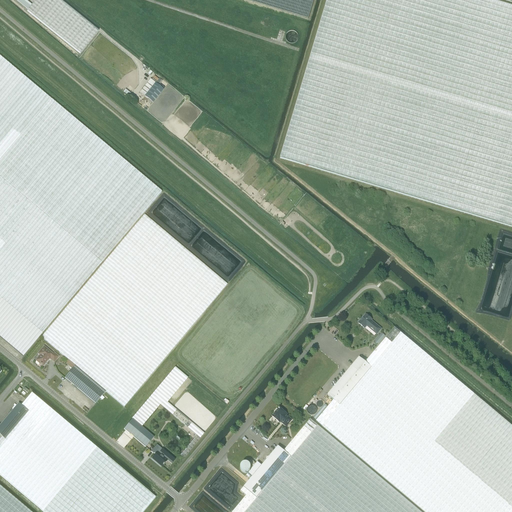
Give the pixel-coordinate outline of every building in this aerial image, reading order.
[(98,31),(59,0),(36,0),(27,11),(80,54),(98,31)] [(313,0),(246,0),(308,19),(313,0)] [(511,6),(489,0),(327,0),(280,158),(511,227),(511,6)] [(42,334),(102,263),(161,192),(51,99),(0,56),(0,337),(23,357),(42,334)] [(164,90),(163,89),(164,88),(160,84),(162,81),(159,79),(159,80),(154,76),(151,80),(151,79),(140,92),(153,103),(164,90)] [(75,366),(105,392),(106,392),(124,407),(227,284),(144,215),(103,264),(41,337),(75,366)] [(141,427),(157,408),(160,405),(196,436),(180,456),(184,458),(274,351),(216,301),(123,412),(132,420),(133,420),(141,427)] [(358,324),(364,329),(366,326),(368,328),(370,328),(374,332),(374,333),(376,335),(380,330),(370,321),(371,320),(365,315),(358,324)] [(511,511),(511,427),(394,328),(365,363),(372,369),(340,406),(333,401),(316,422),(423,511),(511,511)] [(381,333),(374,342),(378,345),(385,336),(381,333)] [(54,363),(59,358),(54,353),(53,355),(44,348),(39,355),(40,356),(36,361),(43,367),(50,359),(54,363)] [(333,401),(340,406),(372,369),(365,363),(358,358),(327,395),(333,401)] [(68,361),(66,364),(72,369),(74,366),(68,361)] [(95,405),(105,392),(75,366),(65,379),(95,405)] [(0,476),(42,511),(143,511),(155,498),(31,394),(21,406),(29,413),(5,440),(0,435),(0,476)] [(314,395),(308,402),(311,404),(317,398),(314,395)] [(29,413),(21,406),(19,404),(0,425),(0,435),(5,440),(29,413)] [(287,415),(279,408),(278,410),(276,409),(274,412),(275,413),(272,417),(279,423),(280,422),(283,424),(286,427),(291,420),(286,416),(287,415)] [(154,438),(141,427),(133,420),(132,420),(124,430),(145,448),(154,438)] [(419,511),(310,420),(283,452),(291,458),(257,499),(243,488),(240,491),(246,496),(232,511),(419,511)] [(162,467),(167,461),(171,464),(175,460),(156,445),(151,452),(154,455),(155,454),(156,455),(152,459),(162,467)] [(243,488),(257,499),(291,458),(283,452),(278,447),(243,488)] [(30,511),(0,486),(0,511),(30,511)]
